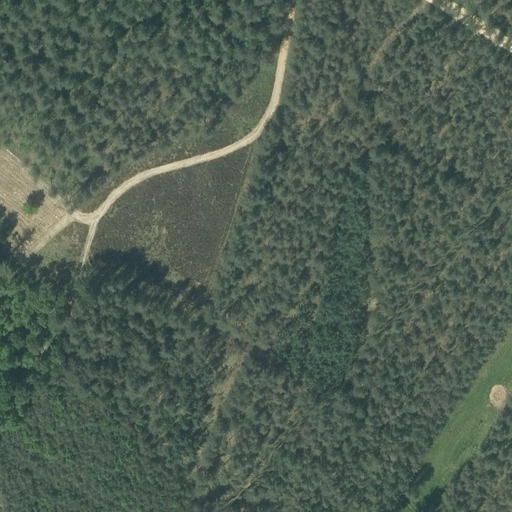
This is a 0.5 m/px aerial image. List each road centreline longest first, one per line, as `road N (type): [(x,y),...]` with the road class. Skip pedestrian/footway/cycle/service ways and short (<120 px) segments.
road 1 (track): [(285,0),(275,71),(255,113),(113,176),(92,201),(63,298),(0,375)]
road 2 (track): [(511,168),(409,122),(346,0)]
